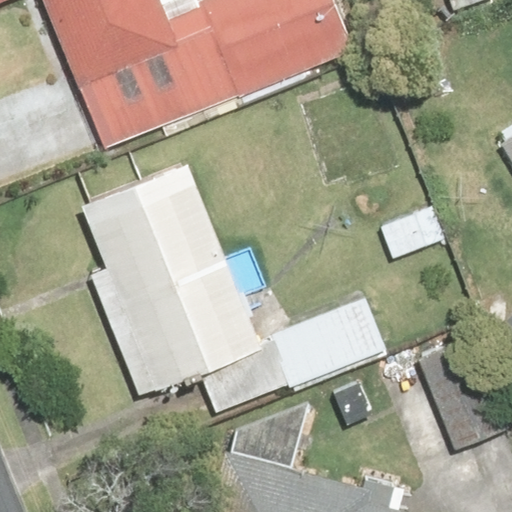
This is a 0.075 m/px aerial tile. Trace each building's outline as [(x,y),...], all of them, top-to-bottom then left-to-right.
[(0,0),(0,11),(22,0),(58,0),(111,165),(347,47),(332,0),(198,0),(159,19),(153,0),(0,0)] [(415,0),(419,10),(436,0),(415,0)] [(191,146),(75,195),(174,423),(290,373),(191,146)] [(456,238),(444,203),(382,225),(394,260),(456,238)] [(511,400),(483,326),(420,350),(457,443),(511,421),(511,400)] [(428,511),(430,503),(229,449),(211,511),(428,511)]
